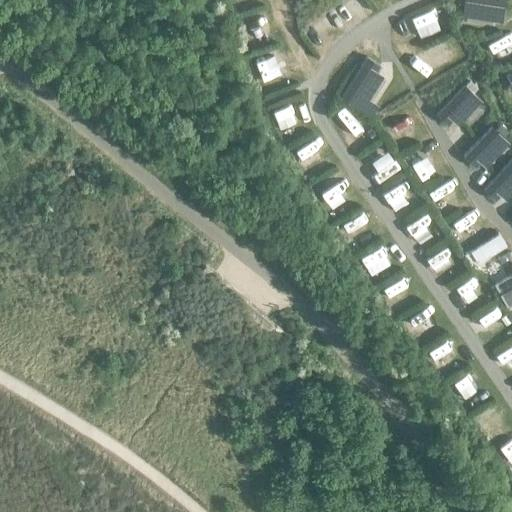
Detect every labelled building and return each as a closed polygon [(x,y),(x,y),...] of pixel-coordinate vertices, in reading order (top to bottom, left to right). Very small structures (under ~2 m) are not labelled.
[(504,12),(505,0),(464,0),(463,6),(504,12)] [(342,95),(355,103),(380,64),(366,56),(342,95)] [(436,113),(448,124),(475,95),(464,84),(436,113)] [(464,155),(475,167),(503,136),(491,126),(464,155)] [(483,188),(495,199),(511,180),(511,159),(511,158),(483,188)] [(470,250),(478,262),(506,244),(499,232),(470,250)] [(511,273),(511,258),(489,274),(495,284),(511,273)]
